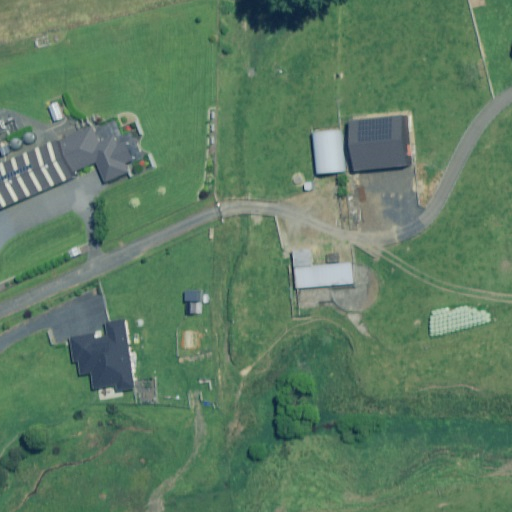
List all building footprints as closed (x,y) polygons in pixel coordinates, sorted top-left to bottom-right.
[(412,166),(408,117),(356,121),(361,171),(412,166)] [(58,142),(72,175),(100,163),(109,184),(134,174),(129,164),(141,159),(132,137),(122,141),(118,132),(104,138),(99,125),(58,142)] [(346,172),(342,131),(316,133),(320,174),(346,172)] [(15,160),(8,163),(0,165),(0,194),(6,209),(74,180),(72,175),(58,142),(55,143),(15,160)] [(316,249),(298,250),(301,288),(358,283),(356,263),(318,266),(316,249)] [(140,387),(130,321),(109,324),(111,337),(98,339),(98,335),(75,338),(78,362),(83,362),(85,376),(97,374),(99,389),(121,385),(122,390),(140,387)]
